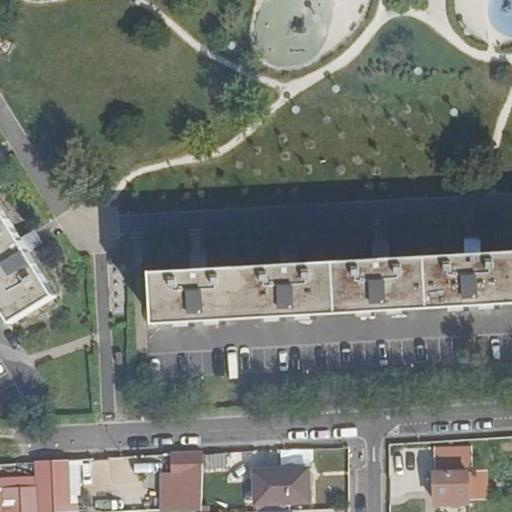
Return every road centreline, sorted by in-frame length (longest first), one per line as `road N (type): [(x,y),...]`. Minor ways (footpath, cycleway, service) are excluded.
road 1 (residential): [(371,436),(23,455)]
road 2 (residential): [(511,424),(371,436)]
